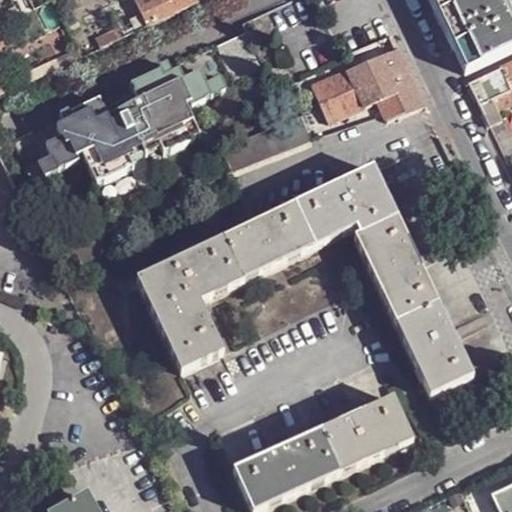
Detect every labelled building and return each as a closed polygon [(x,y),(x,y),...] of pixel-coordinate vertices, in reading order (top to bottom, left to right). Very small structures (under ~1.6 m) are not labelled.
[(195,0),(143,0),(152,16),(156,25),(198,5),(195,0)] [(434,0),(439,11),(434,12),(440,25),(445,23),(457,50),(511,23),(511,21),(502,0),(434,0)] [(53,2),(37,10),(42,19),(58,11),(53,2)] [(156,25),(152,16),(125,29),(129,37),(156,25)] [(511,55),(511,23),(457,50),(453,52),(465,78),(511,55)] [(129,37),(125,29),(95,43),(99,52),(129,37)] [(179,72),(250,39),(246,31),(168,69),(171,76),(179,72)] [(199,75),(206,87),(220,80),(224,89),(265,69),(250,39),(179,72),(184,82),(199,75)] [(312,89),(329,126),(378,105),(382,114),(386,122),(424,108),(397,52),(312,89)] [(22,88),(77,62),(74,55),(18,82),(22,88)] [(164,79),(171,76),(168,69),(167,66),(158,69),(160,73),(164,79)] [(511,66),(469,86),(480,108),(494,102),(511,93),(511,66)] [(46,148),(52,160),(58,174),(73,166),(72,161),(82,157),(97,187),(132,170),(126,158),(157,143),(163,155),(199,139),(185,108),(191,106),(194,109),(212,101),(212,99),(206,87),(199,75),(184,82),(179,72),(171,76),(164,79),(160,73),(130,87),(135,97),(103,112),(92,118),(90,115),(52,134),(56,144),(46,148)] [(206,87),(212,99),(226,93),(224,89),(220,80),(206,87)] [(511,93),(494,102),(500,114),(511,108),(511,93)] [(490,129),(504,123),(500,114),(494,102),(480,108),(490,129)] [(61,121),(14,144),(17,149),(52,134),(90,115),(92,118),(103,112),(99,103),(69,117),(67,113),(59,117),(61,121)] [(233,177),(313,144),(312,142),(302,118),(265,133),(222,150),(233,177)] [(52,160),(38,168),(44,180),(58,174),(52,160)] [(476,379),(373,172),(138,285),(180,377),(223,357),(199,307),(349,235),(431,400),(476,379)] [(394,402),(233,475),(249,511),(267,511),(413,446),(394,402)] [(511,511),(511,491),(492,501),(497,511),(511,511)] [(93,511),(88,503),(70,511),(93,511)]
